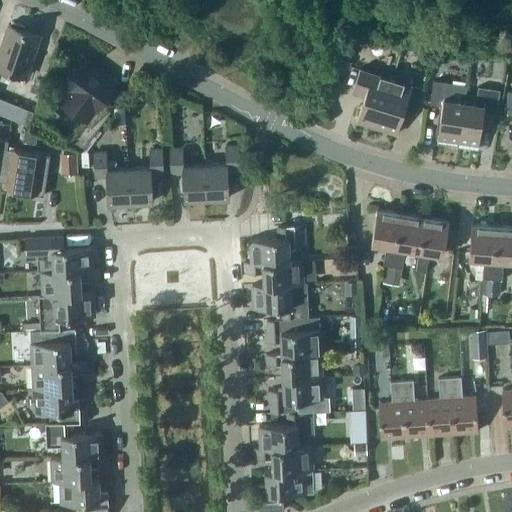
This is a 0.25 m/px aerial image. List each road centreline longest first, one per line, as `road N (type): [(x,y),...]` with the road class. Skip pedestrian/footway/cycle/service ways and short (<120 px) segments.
road 1 (residential): [(124,511),(120,259),(128,245),(225,239),(238,511)]
road 2 (unclassified): [(511,188),(459,184),(301,140),(106,34),(25,0)]
road 3 (residential): [(511,474),(418,489),(348,511)]
